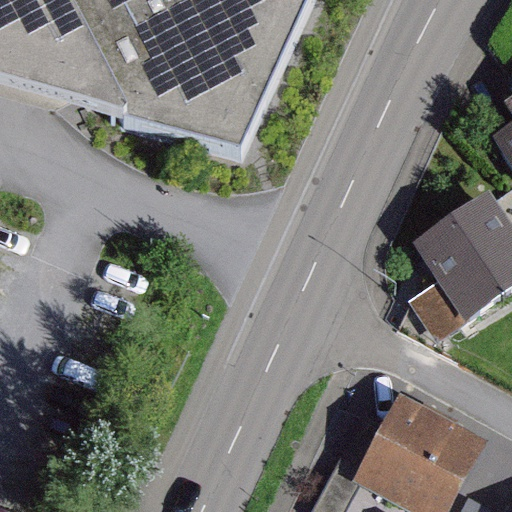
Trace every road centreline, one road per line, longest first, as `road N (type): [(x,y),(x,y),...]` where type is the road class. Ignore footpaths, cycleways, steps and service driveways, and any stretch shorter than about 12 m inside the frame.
road 1 (tertiary): [(293,287),(440,0)]
road 2 (residential): [(511,408),(293,287)]
road 3 (tertiary): [(194,511),(293,287)]
